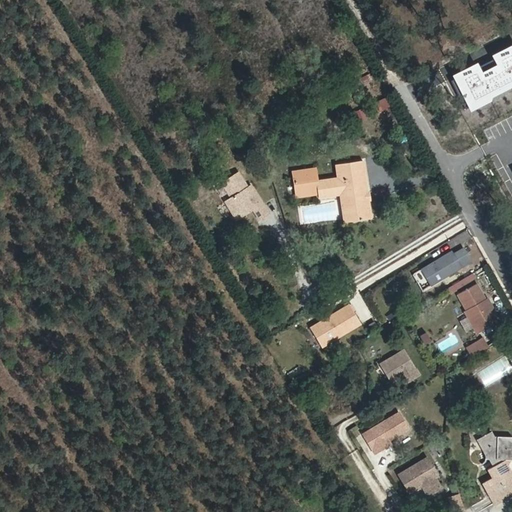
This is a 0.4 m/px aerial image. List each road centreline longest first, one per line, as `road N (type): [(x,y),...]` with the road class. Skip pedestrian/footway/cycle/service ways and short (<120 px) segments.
road 1 (unknown): [(259,191),(304,282),(319,292),(346,286),(475,207)]
road 2 (track): [(0,362),(106,511)]
